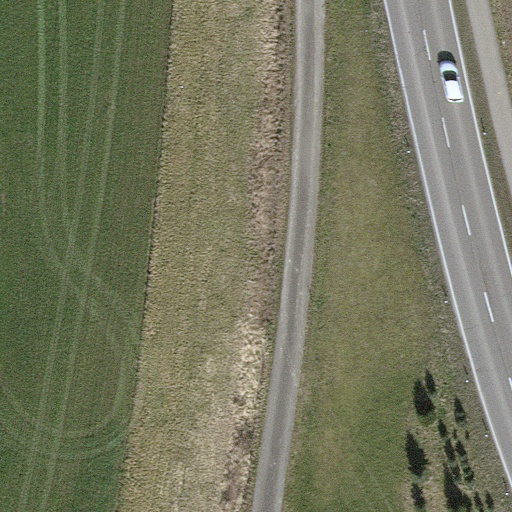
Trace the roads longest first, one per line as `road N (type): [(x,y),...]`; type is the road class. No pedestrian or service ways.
road 1 (unclassified): [(314,0),(315,102),(283,434),(268,511)]
road 2 (secondary): [(419,0),(511,377)]
